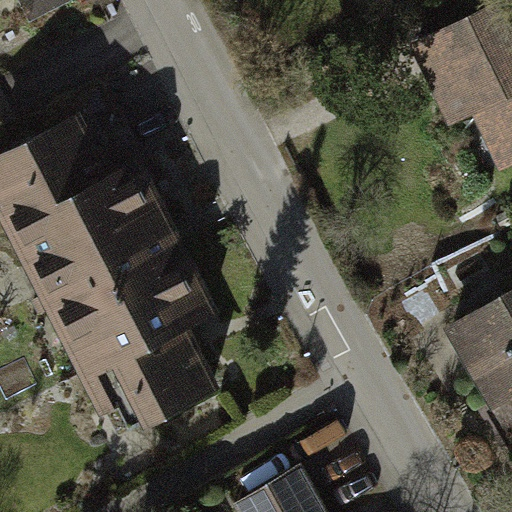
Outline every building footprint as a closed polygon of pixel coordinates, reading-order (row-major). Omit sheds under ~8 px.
[(0,0),(0,14),(27,0),(0,0)] [(511,40),(496,5),(413,42),(448,121),(482,106),(510,168),(511,167),(511,40)] [(77,119),(0,159),(0,206),(122,440),(218,390),(183,324),(213,308),(143,174),(113,190),(77,119)] [(511,292),(455,324),(496,397),(511,387),(511,292)] [(324,511),(302,471),(240,504),(243,511),(324,511)]
